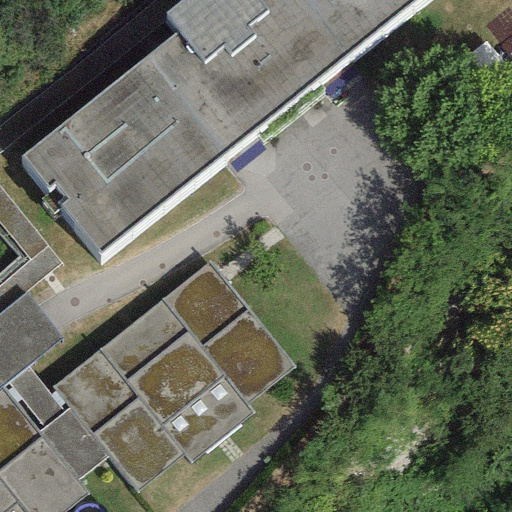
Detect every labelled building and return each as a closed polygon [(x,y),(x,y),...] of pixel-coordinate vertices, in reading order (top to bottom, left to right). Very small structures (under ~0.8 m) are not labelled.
[(0,151),(162,14),(180,0),(149,0),(0,123),(0,227),(23,255),(42,239),(0,190),(0,151)] [(177,32),(19,158),(96,254),(415,0),(180,0),(162,14),(177,32)] [(0,312),(24,293),(61,262),(42,239),(23,255),(0,273),(0,312)] [(290,367),(207,261),(45,388),(29,367),(0,389),(0,511),(60,511),(86,491),(77,480),(107,456),(135,492),(183,455),(190,464),(253,415),(243,403),(290,367)] [(40,314),(24,293),(0,312),(0,389),(29,367),(62,341),(40,314)]
